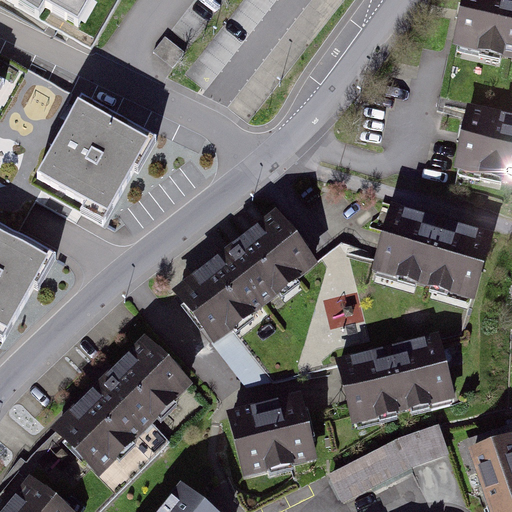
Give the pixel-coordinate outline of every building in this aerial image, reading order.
[(10,0),(75,36),(95,0),(10,0)] [(511,0),(458,0),(449,46),(511,59),(511,0)] [(111,221),(155,143),(82,102),(38,180),(111,221)] [(511,121),(471,114),(460,169),(511,179),(511,121)] [(481,238),(382,211),(365,273),(464,300),(481,238)] [(275,217),(179,292),(215,338),(311,264),(275,217)] [(0,331),(10,337),(54,260),(0,229),(0,331)] [(141,339),(53,427),(100,473),(188,385),(141,339)] [(436,344),(342,368),(355,421),(450,397),(436,344)] [(298,402),(234,418),(248,473),(312,457),(298,402)] [(433,428),(391,443),(322,475),(336,505),(406,472),(445,458),(433,428)] [(511,511),(511,439),(473,453),(493,511),(511,511)] [(0,511),(54,511),(20,483),(0,507),(0,511)] [(207,511),(182,493),(167,511),(207,511)]
